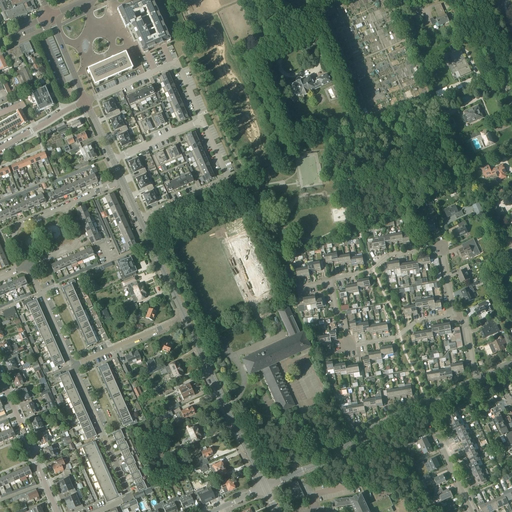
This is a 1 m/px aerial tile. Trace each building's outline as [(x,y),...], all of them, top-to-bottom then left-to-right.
[(15,19),(16,20),(27,15),(26,14),(33,11),(35,10),(36,8),(33,2),(33,1),(34,1),(34,0),(33,0),(0,0),(0,7),(2,13),(1,13),(5,21),(9,19),(9,20),(10,20),(11,20),(15,19)] [(125,6),(117,10),(125,28),(127,27),(134,42),(137,41),(142,53),(158,46),(158,47),(166,43),(167,42),(170,41),(152,0),(139,0),(139,1),(138,1),(130,4),(125,7),(125,6)] [(416,9),(412,10),(414,14),(417,13),(419,12),(418,9),(417,9),(421,7),(420,5),(415,7),(416,9)] [(439,19),(434,21),(435,24),(437,24),(438,27),(449,22),(446,15),(445,15),(441,5),(434,8),(439,18),(439,19)] [(29,43),(24,45),(38,76),(43,74),(40,68),(39,69),(34,58),(32,59),(31,56),(29,52),(32,51),(29,43)] [(19,47),(22,55),(25,54),(26,58),(27,58),(27,60),(31,68),(29,69),(30,73),(35,71),(37,76),(38,76),(24,45),(19,47)] [(20,65),(22,71),(16,74),(24,91),(30,88),(31,91),(37,88),(36,88),(30,73),(29,69),(22,55),(19,47),(8,52),(16,68),(19,67),(18,65),(20,65)] [(461,50),(451,55),(453,61),(454,61),(457,68),(455,69),(456,72),(458,71),(460,77),(471,73),(469,67),(468,67),(461,50)] [(132,68),(125,53),(87,69),(94,85),(132,68)] [(2,54),(0,55),(0,72),(0,73),(2,73),(2,72),(1,70),(3,69),(4,72),(8,70),(12,68),(10,66),(8,67),(5,59),(3,56),(2,54)] [(168,73),(158,78),(160,83),(171,79),(168,73)] [(303,97),(308,95),(307,93),(331,83),(327,74),(316,79),(317,82),(313,83),(310,76),(289,86),(295,99),(302,96),(303,97)] [(171,79),(160,83),(160,84),(163,83),(165,87),(162,88),(163,88),(173,84),(171,79)] [(7,83),(3,84),(9,99),(18,95),(15,90),(10,92),(7,84),(7,83)] [(165,93),(175,89),(173,84),(163,88),(165,93)] [(151,99),(156,96),(151,86),(146,88),(151,99)] [(37,91),(29,95),(33,104),(35,103),(37,107),(36,108),(39,112),(40,112),(40,111),(45,109),(45,110),(54,106),(46,87),(37,91)] [(150,98),(150,99),(151,99),(146,88),(141,90),(145,101),(146,101),(145,100),(150,98)] [(441,97),(448,94),(446,88),(438,91),(441,97)] [(175,89),(165,93),(167,93),(169,97),(177,94),(175,89)] [(136,93),(141,103),(145,101),(141,90),(136,93)] [(131,95),(136,105),(141,103),(136,93),(131,95)] [(169,103),(179,99),(177,94),(169,97),(171,102),(169,103)] [(135,105),(136,105),(131,95),(126,97),(130,106),(135,104),(135,105)] [(116,104),(114,99),(102,104),(105,109),(116,104)] [(169,103),(171,108),(182,103),(179,99),(169,103)] [(171,108),(173,113),(184,108),(182,103),(171,108)] [(116,104),(105,109),(107,114),(113,112),(114,115),(120,112),(116,104)] [(437,106),(440,112),(446,109),(444,104),(437,106)] [(468,122),(469,124),(483,119),(478,107),(465,113),(466,115),(464,116),(466,122),(468,122)] [(36,108),(30,111),(33,116),(39,113),(39,112),(36,108)] [(184,108),(173,113),(174,113),(176,112),(178,117),(176,118),(186,113),(184,108)] [(0,137),(3,136),(2,135),(5,134),(5,135),(9,133),(8,132),(11,130),(12,131),(15,129),(15,128),(17,127),(18,128),(21,126),(22,126),(21,125),(24,123),(24,124),(28,122),(21,111),(17,113),(18,115),(0,125),(0,137)] [(155,111),(153,111),(155,114),(156,114),(161,126),(167,123),(162,111),(157,113),(155,111)] [(124,120),(120,112),(114,115),(115,117),(110,120),(112,125),(124,120)] [(186,113),(176,118),(178,123),(188,119),(186,113)] [(150,116),(155,128),(161,126),(156,114),(155,114),(150,116)] [(143,116),(141,117),(142,120),(143,119),(149,131),(155,128),(150,116),(144,119),(143,116)] [(450,118),(444,121),(448,130),(455,127),(454,124),(452,125),(450,122),(451,121),(450,118)] [(143,119),(142,120),(137,122),(142,134),(147,132),(149,131),(143,119)] [(124,120),(112,125),(114,131),(120,128),(121,131),(127,128),(124,120)] [(81,126),(78,121),(73,123),(72,122),(57,130),(58,134),(67,130),(67,129),(71,127),(73,129),(81,126)] [(131,137),(127,128),(121,131),(123,134),(117,136),(119,142),(131,137)] [(487,131),(481,134),(480,131),(465,138),(467,141),(482,135),(482,137),(483,139),(480,140),(484,148),(486,147),(494,144),(490,134),(488,134),(487,131)] [(76,137),(77,139),(75,140),(77,144),(79,143),(79,144),(88,140),(84,132),(75,136),(76,137)] [(184,137),(186,142),(191,140),(197,138),(194,132),(184,137)] [(131,137),(119,142),(122,147),(125,146),(125,147),(128,145),(128,144),(133,142),(131,137)] [(186,142),(188,147),(199,142),(197,138),(191,140),(186,142)] [(188,147),(189,147),(191,146),(193,151),(191,152),(195,150),(201,148),(199,142),(188,147)] [(82,149),(81,147),(81,146),(69,152),(71,154),(80,150),(81,153),(83,156),(86,155),(93,151),(91,145),(82,149)] [(176,160),(177,159),(182,157),(177,145),(172,147),(171,148),(176,160)] [(176,163),(178,162),(177,159),(176,160),(171,148),(165,151),(170,163),(175,160),(176,163)] [(191,152),(193,157),(198,155),(203,152),(201,148),(195,150),(191,152)] [(93,151),(86,155),(87,158),(84,159),(85,162),(88,160),(88,161),(96,157),(93,151)] [(170,163),(165,151),(158,153),(164,165),(165,165),(168,164),(170,163)] [(193,157),(195,162),(200,160),(205,157),(203,152),(198,155),(193,157)] [(39,155),(41,161),(45,160),(46,162),(47,165),(49,164),(45,153),(39,155)] [(164,165),(158,153),(152,156),(157,168),(163,166),(164,168),(166,168),(165,165),(164,165)] [(34,157),(28,160),(30,166),(33,164),(35,167),(37,166),(36,163),(34,157)] [(131,168),(142,163),(140,157),(128,162),(131,168)] [(195,162),(197,167),(202,165),(208,162),(205,157),(200,160),(195,162)] [(88,162),(80,165),(74,168),(75,171),(89,165),(88,162)] [(197,167),(199,172),(204,170),(210,167),(208,162),(202,165),(197,167)] [(142,163),(131,168),(133,173),(139,171),(140,174),(146,171),(142,163)] [(507,174),(503,165),(491,171),(489,167),(488,164),(482,166),(483,169),(482,170),(485,178),(496,174),(497,178),(499,177),(500,180),(507,178),(505,174),(507,174)] [(210,167),(204,170),(199,172),(202,177),(206,175),(212,172),(210,167)] [(2,170),(5,176),(8,175),(9,178),(12,177),(8,168),(2,170)] [(146,171),(140,174),(141,176),(136,179),(138,184),(149,179),(146,171)] [(184,174),(188,184),(193,182),(189,172),(184,174)] [(212,172),(206,175),(202,177),(204,182),(214,178),(212,172)] [(179,176),(181,181),(183,186),(188,184),(184,174),(183,174),(184,176),(180,178),(179,176)] [(88,177),(91,185),(97,182),(94,175),(88,177)] [(174,178),(175,180),(178,189),(183,186),(181,181),(179,176),(174,178)] [(91,185),(88,177),(82,180),(86,188),(91,185)] [(169,180),(169,181),(170,183),(173,191),(178,189),(175,180),(174,178),(174,180),(170,182),(169,180)] [(150,179),(149,179),(138,184),(140,190),(146,187),(147,190),(153,187),(152,184),(150,185),(147,180),(150,179)] [(86,188),(82,180),(77,182),(80,190),(86,188)] [(164,183),(168,193),(173,191),(170,183),(169,181),(169,180),(164,183)] [(80,190),(77,182),(71,185),(74,192),(80,190)] [(74,192),(71,185),(65,187),(69,195),(74,192)] [(65,187),(60,190),(63,197),(69,195),(65,187)] [(153,187),(147,190),(149,193),(143,195),(145,201),(157,195),(153,187)] [(51,201),(51,202),(57,200),(54,192),(53,190),(51,191),(52,193),(46,195),(49,202),(51,201)] [(63,197),(60,190),(54,192),(57,200),(63,197)] [(107,204),(116,200),(113,194),(104,198),(107,204)] [(36,198),(40,205),(45,203),(42,195),(36,198)] [(157,195),(145,201),(148,206),(157,202),(155,197),(157,196),(157,195)] [(36,198),(31,200),(34,208),(40,205),(36,198)] [(31,200),(25,203),(28,210),(34,208),(31,200)] [(118,206),(116,200),(107,204),(110,209),(118,206)] [(28,210),(25,203),(19,205),(22,213),(28,210)] [(479,214),(483,213),(479,203),(472,206),(477,216),(479,214)] [(19,205),(13,207),(17,215),(22,213),(19,205)] [(79,216),(87,212),(84,206),(76,210),(79,216)] [(118,206),(110,209),(112,215),(121,211),(118,206)] [(463,215),(461,211),(458,213),(455,206),(444,211),(447,218),(455,214),(456,218),(463,215)] [(17,215),(13,207),(8,210),(11,218),(17,215)] [(502,209),(496,212),(498,217),(505,214),(502,209)] [(8,210),(2,212),(5,220),(11,218),(8,210)] [(121,211),(112,215),(115,221),(123,217),(121,211)] [(90,218),(87,212),(79,216),(81,222),(90,218)] [(126,223),(123,217),(115,221),(118,227),(126,223)] [(437,223),(436,217),(432,218),(432,221),(426,222),(428,232),(436,230),(435,223),(437,223)] [(90,218),(81,222),(84,227),(92,224),(90,218)] [(453,231),(457,238),(468,233),(465,227),(467,226),(466,223),(465,221),(458,225),(459,228),(453,231)] [(126,223),(118,227),(120,232),(129,228),(126,223)] [(95,229),(92,224),(84,227),(86,233),(95,229)] [(129,228),(120,232),(123,238),(131,234),(129,228)] [(97,235),(95,229),(86,233),(89,239),(97,235)] [(131,234),(123,238),(125,244),(134,240),(131,234)] [(404,242),(404,245),(406,244),(406,246),(410,245),(410,241),(412,241),(411,236),(409,237),(409,236),(406,237),(406,234),(402,235),(402,234),(403,237),(404,242)] [(97,235),(89,239),(91,245),(100,241),(97,235)] [(468,255),(470,258),(480,254),(473,239),(464,244),(465,247),(459,250),(462,257),(468,255)] [(137,246),(134,240),(125,244),(128,250),(129,250),(130,251),(135,249),(134,247),(137,246)] [(91,249),(85,251),(88,259),(94,256),(91,249)] [(85,251),(79,254),(82,261),(88,259),(85,251)] [(79,254),(73,256),(76,264),(82,261),(79,254)] [(358,265),(357,258),(356,255),(350,256),(351,259),(350,259),(351,264),(352,266),(354,266),(354,267),(358,266),(358,265)] [(73,256),(67,259),(71,266),(76,264),(73,256)] [(121,271),(133,265),(132,263),(133,263),(132,259),(131,259),(130,259),(127,260),(126,257),(117,261),(121,271)] [(71,266),(67,259),(62,261),(65,269),(71,266)] [(65,269),(62,261),(56,263),(59,271),(65,269)] [(59,271),(56,263),(50,266),(54,274),(59,271)] [(400,269),(400,270),(402,278),(404,277),(404,276),(408,276),(407,272),(406,264),(404,265),(404,264),(400,264),(400,269)] [(134,268),(133,265),(121,271),(125,280),(131,278),(130,274),(136,272),(136,271),(137,271),(135,267),(134,268)] [(458,273),(460,279),(459,279),(461,283),(470,279),(466,271),(469,270),(467,265),(460,268),(461,272),(458,273)] [(131,296),(144,291),(142,287),(141,287),(140,285),(141,285),(140,284),(138,286),(136,281),(135,277),(122,282),(123,286),(128,285),(130,289),(129,289),(128,290),(130,295),(131,296)] [(23,278),(17,280),(21,288),(27,285),(23,278)] [(474,283),(470,284),(471,285),(472,288),(473,287),(479,285),(479,284),(487,281),(486,278),(483,279),(478,281),(476,282),(474,283)] [(17,280),(12,283),(15,290),(21,288),(17,280)] [(64,295),(65,294),(73,291),(71,285),(75,283),(74,280),(67,283),(68,286),(62,289),(64,295)] [(357,285),(358,285),(358,289),(359,289),(365,288),(363,280),(361,281),(361,280),(357,280),(357,285)] [(15,290),(12,283),(6,285),(9,293),(15,290)] [(6,285),(0,288),(4,295),(9,293),(6,285)] [(475,292),(473,287),(472,288),(471,285),(465,287),(466,290),(461,292),(466,303),(474,299),(472,294),(475,292)] [(73,291),(65,294),(67,299),(76,296),(73,291)] [(144,291),(131,296),(130,296),(133,303),(146,298),(146,297),(145,298),(144,295),(145,295),(145,294),(145,293),(145,292),(144,291)] [(78,301),(76,296),(67,299),(70,305),(78,301)] [(434,299),(431,300),(430,297),(427,298),(428,300),(429,308),(431,307),(431,309),(435,308),(434,303),(435,303),(434,299)] [(29,311),(38,307),(36,301),(29,304),(27,300),(22,303),(23,306),(23,305),(24,306),(25,306),(28,311),(29,311)] [(505,308),(506,311),(511,309),(507,300),(502,303),(504,306),(503,306),(505,308)] [(80,306),(78,301),(70,305),(72,310),(80,306)] [(480,304),(481,307),(475,310),(478,316),(481,315),(482,318),(488,316),(487,313),(491,311),(489,306),(488,306),(485,302),(480,304)] [(136,304),(125,308),(127,312),(138,307),(136,304)] [(83,311),(80,306),(72,310),(74,315),(83,311)] [(38,307),(29,311),(31,316),(40,312),(38,307)] [(278,312),(290,339),(242,361),(249,376),(261,370),(280,413),(294,406),(275,364),(310,349),(303,333),(300,334),(288,307),(278,312)] [(15,321),(18,319),(13,308),(2,313),(5,320),(13,316),(15,321)] [(145,318),(152,321),(153,319),(154,319),(156,314),(155,314),(156,312),(149,309),(145,318)] [(85,316),(83,311),(74,315),(76,320),(85,316)] [(42,317),(40,312),(31,316),(34,321),(42,317)] [(85,316),(76,320),(79,325),(87,322),(85,316)] [(42,317),(34,321),(36,326),(44,322),(42,317)] [(493,331),(497,329),(492,319),(486,321),(488,326),(483,328),(484,330),(480,332),(483,339),(495,334),(493,331)] [(47,328),(44,322),(36,326),(38,331),(47,328)] [(87,322),(79,325),(81,330),(89,327),(87,322)] [(363,324),(356,325),(357,331),(357,333),(360,333),(360,334),(364,333),(364,332),(363,324)] [(444,325),(442,325),(442,324),(437,325),(438,326),(439,334),(440,336),(446,335),(446,333),(444,325)] [(92,332),(89,327),(81,330),(83,336),(92,332)] [(49,333),(47,328),(38,331),(41,336),(49,333)] [(433,331),(432,331),(432,330),(430,331),(430,330),(426,330),(426,332),(427,339),(428,339),(434,338),(434,335),(433,335),(433,331)] [(27,339),(24,331),(18,334),(22,342),(22,341),(27,339)] [(92,332),(83,336),(86,341),(94,337),(92,332)] [(49,333),(41,336),(43,342),(51,338),(49,333)] [(510,341),(507,334),(496,339),(498,342),(492,344),(489,346),(493,355),(504,350),(502,345),(510,341)] [(94,337),(86,341),(85,341),(87,347),(97,343),(94,337)] [(51,338),(43,342),(45,347),(54,343),(51,338)] [(0,350),(0,351),(11,346),(8,341),(6,342),(0,344),(0,350)] [(56,348),(54,343),(45,347),(47,352),(56,348)] [(164,343),(162,343),(159,349),(160,349),(158,353),(167,357),(168,353),(171,346),(169,346),(169,345),(164,343)] [(2,356),(16,350),(18,349),(16,344),(11,346),(0,351),(2,356)] [(58,353),(56,348),(47,352),(50,357),(58,353)] [(137,352),(133,353),(132,353),(129,354),(129,355),(125,357),(128,365),(140,360),(137,352)] [(60,359),(58,353),(50,357),(52,362),(60,359)] [(20,362),(18,358),(16,355),(11,358),(12,360),(5,363),(7,367),(20,362)] [(363,358),(365,367),(371,366),(370,362),(370,358),(369,358),(367,358),(367,357),(363,358)] [(52,362),(54,368),(51,369),(53,373),(59,370),(57,367),(64,364),(61,358),(60,359),(52,362)] [(146,362),(148,367),(155,364),(153,359),(146,362)] [(20,362),(7,367),(9,372),(17,368),(17,369),(18,368),(20,371),(27,367),(26,364),(21,366),(20,362)] [(166,368),(163,362),(147,369),(149,375),(166,368)] [(172,373),(180,369),(179,364),(178,365),(177,362),(169,366),(172,373)] [(330,362),(326,362),(328,373),(330,372),(330,374),(335,374),(334,370),(333,365),(333,363),(331,363),(330,362)] [(37,372),(41,370),(38,363),(32,366),(33,370),(35,369),(37,372)] [(101,374),(109,370),(107,365),(98,369),(100,374),(101,374)] [(172,373),(167,375),(170,381),(183,375),(182,373),(182,372),(180,369),(172,373)] [(451,369),(445,370),(445,371),(446,378),(447,378),(449,377),(449,378),(453,378),(452,373),(451,369)] [(41,370),(37,372),(36,373),(37,377),(38,380),(44,378),(41,370)] [(111,375),(109,370),(101,374),(103,379),(111,375)] [(14,382),(25,377),(22,372),(11,377),(14,382)] [(61,383),(70,379),(68,373),(61,376),(60,373),(54,376),(55,379),(59,377),(61,383)] [(114,380),(111,375),(103,379),(105,384),(114,380)] [(14,382),(16,387),(27,382),(25,377),(14,382)] [(70,379),(61,383),(63,388),(72,384),(70,379)] [(116,386),(114,380),(105,384),(108,389),(116,386)] [(74,389),(72,384),(63,388),(66,393),(74,389)] [(180,395),(191,390),(188,384),(178,389),(180,395)] [(118,391),(116,386),(108,389),(110,395),(118,391)] [(31,392),(29,387),(18,392),(19,393),(20,397),(31,392)] [(74,389),(66,393),(68,398),(76,395),(74,389)] [(194,396),(191,390),(180,395),(183,401),(194,396)] [(121,396),(118,391),(110,395),(112,400),(121,396)] [(385,397),(384,392),(383,391),(378,392),(379,398),(375,399),(377,406),(379,406),(379,407),(383,407),(382,398),(385,397)] [(20,397),(21,400),(22,400),(22,402),(33,397),(31,392),(20,397)] [(50,392),(47,394),(45,395),(48,402),(54,400),(51,393),(50,393),(50,392)] [(79,400),(76,395),(68,398),(70,403),(79,400)] [(511,403),(511,401),(509,395),(503,398),(504,401),(507,406),(511,403)] [(123,401),(121,396),(112,400),(114,405),(123,401)] [(54,400),(48,402),(47,403),(50,410),(57,407),(54,400)] [(79,400),(70,403),(73,409),(81,405),(79,400)] [(123,401),(114,405),(117,410),(125,406),(123,401)] [(507,406),(504,401),(496,404),(497,407),(499,410),(501,409),(503,412),(506,411),(504,407),(507,406)] [(37,406),(36,404),(33,405),(32,403),(24,406),(26,411),(37,406)] [(348,407),(340,409),(344,416),(349,415),(349,416),(353,415),(353,414),(352,407),(351,403),(348,403),(348,407)] [(83,410),(81,405),(73,409),(75,414),(83,410)] [(26,411),(27,413),(27,414),(28,415),(29,416),(39,412),(39,411),(37,406),(26,411)] [(127,411),(125,406),(117,410),(119,415),(127,411)] [(178,413),(181,420),(184,419),(186,418),(186,419),(195,415),(192,407),(178,413)] [(499,410),(497,407),(491,410),(495,419),(501,416),(500,413),(503,412),(501,409),(499,410)] [(83,410),(75,414),(77,419),(86,415),(83,410)] [(127,411),(119,415),(121,420),(130,417),(127,411)] [(160,421),(173,416),(171,411),(158,416),(160,421)] [(455,412),(446,416),(448,421),(459,416),(457,412),(455,412)] [(62,422),(59,415),(54,417),(57,424),(62,422)] [(88,420),(86,415),(77,419),(79,424),(88,420)] [(130,417),(121,420),(121,421),(123,426),(130,423),(131,426),(137,423),(135,420),(133,416),(130,417)] [(459,416),(448,421),(450,426),(462,421),(460,416),(459,417),(459,416)] [(495,419),(492,420),(495,426),(503,422),(501,416),(495,419)] [(41,422),(39,417),(31,421),(31,422),(33,426),(41,422)] [(90,425),(88,420),(79,424),(82,429),(90,425)] [(465,426),(462,421),(450,426),(453,431),(456,430),(465,426)] [(33,426),(33,427),(33,428),(34,428),(34,429),(35,431),(43,427),(41,422),(33,426)] [(503,422),(495,426),(498,432),(506,428),(503,422)] [(92,431),(90,425),(82,429),(84,434),(92,431)] [(467,425),(465,426),(456,430),(458,435),(467,431),(469,430),(467,425)] [(195,427),(190,429),(189,426),(186,428),(187,430),(190,437),(198,433),(195,427)] [(509,434),(506,428),(498,432),(500,437),(503,436),(509,434)] [(9,439),(15,436),(12,429),(6,431),(9,439)] [(93,430),(92,431),(84,434),(82,435),(84,441),(96,436),(93,430)] [(467,431),(458,435),(460,440),(469,436),(471,435),(472,434),(470,430),(469,430),(467,431)] [(3,441),(9,439),(6,431),(0,434),(3,441)] [(116,442),(124,439),(128,437),(127,433),(122,435),(120,431),(113,434),(116,442)] [(39,440),(50,436),(49,433),(46,435),(45,432),(37,435),(39,440)] [(511,433),(511,432),(509,434),(503,436),(506,442),(511,439),(511,433)] [(198,433),(190,437),(193,444),(191,444),(188,446),(180,450),(182,454),(198,446),(196,442),(201,440),(198,433)] [(462,445),(474,440),(471,435),(469,436),(460,440),(462,445)] [(39,440),(41,445),(50,442),(48,439),(51,438),(50,436),(39,440)] [(421,449),(429,445),(426,438),(416,443),(418,445),(420,445),(421,449)] [(125,442),(124,439),(116,442),(119,449),(131,444),(130,440),(125,442)] [(474,440),(462,445),(463,448),(458,450),(459,452),(462,451),(465,450),(474,446),(476,445),(474,440)] [(95,442),(93,443),(82,448),(105,498),(115,494),(117,493),(95,442)] [(133,447),(131,444),(119,449),(122,456),(130,453),(128,449),(133,447)] [(476,451),(476,450),(479,449),(477,444),(476,445),(474,446),(465,450),(467,455),(476,451)] [(429,445),(421,449),(418,450),(419,453),(422,451),(424,455),(432,451),(429,445)] [(57,447),(55,448),(52,449),(51,447),(43,450),(45,455),(56,450),(58,449),(57,447)] [(199,450),(200,452),(202,456),(199,457),(198,459),(200,462),(195,464),(197,468),(208,463),(206,458),(211,456),(210,456),(212,455),(210,448),(206,450),(205,447),(199,450)] [(57,453),(56,450),(45,455),(48,460),(56,456),(54,454),(57,453)] [(478,456),(476,451),(467,455),(469,460),(478,456)] [(132,457),(130,453),(122,456),(126,464),(138,458),(136,455),(132,457)] [(478,456),(469,460),(471,464),(478,462),(480,460),(478,456)] [(138,458),(126,464),(129,471),(136,467),(135,463),(139,461),(138,458)] [(435,458),(427,462),(432,471),(440,468),(435,458)] [(54,471),(65,466),(62,459),(56,462),(57,464),(52,466),(54,471)] [(221,462),(212,466),(210,467),(213,473),(225,467),(223,464),(222,464),(221,462)] [(471,464),(469,466),(471,470),(480,466),(478,462),(471,464)] [(65,477),(68,475),(71,474),(67,465),(65,466),(54,471),(55,475),(63,472),(65,477)] [(480,466),(471,470),(473,476),(482,471),(480,466)] [(22,469),(26,477),(31,474),(28,467),(22,469)] [(136,467),(129,471),(132,478),(144,473),(143,469),(138,471),(136,467)] [(225,467),(213,473),(212,473),(214,479),(226,473),(225,471),(226,471),(225,467)] [(22,469),(17,472),(20,479),(26,477),(22,469)] [(84,470),(82,471),(95,500),(97,499),(84,470)] [(482,471),(473,476),(475,481),(484,477),(482,471)] [(17,472),(11,474),(14,482),(20,479),(17,472)] [(146,476),(144,473),(132,478),(135,485),(143,482),(141,478),(146,476)] [(6,476),(5,477),(8,484),(14,482),(11,474),(6,476)] [(412,485),(406,474),(401,477),(406,488),(412,485)] [(68,475),(65,477),(62,478),(64,481),(58,484),(60,489),(71,484),(72,484),(69,476),(68,475)] [(443,475),(434,479),(436,483),(433,484),(434,486),(437,485),(437,486),(446,481),(445,479),(445,478),(444,478),(443,475)] [(0,478),(0,480),(2,487),(3,487),(8,484),(5,477),(0,478)] [(487,481),(484,477),(475,481),(477,485),(480,484),(481,486),(487,483),(487,481)] [(147,480),(143,482),(135,485),(139,493),(146,489),(144,485),(149,483),(147,480)] [(225,493),(235,489),(230,480),(221,484),(225,493)] [(304,498),(296,482),(285,487),(292,503),(304,498)] [(73,490),(71,484),(60,489),(62,494),(69,492),(70,494),(76,492),(74,489),(73,490)] [(209,502),(215,499),(212,493),(215,492),(212,484),(210,485),(211,487),(210,489),(207,490),(206,489),(204,491),(209,502)] [(40,500),(38,495),(39,495),(40,494),(39,493),(38,492),(37,493),(35,489),(15,497),(16,501),(23,498),(24,499),(26,499),(27,501),(30,500),(30,501),(34,499),(35,501),(40,500)] [(449,489),(443,492),(441,489),(434,492),(437,498),(439,497),(441,501),(452,496),(449,489)] [(76,492),(70,494),(71,497),(65,500),(67,505),(78,500),(78,501),(80,500),(76,491),(76,492)] [(200,499),(202,505),(209,502),(204,491),(198,493),(197,491),(193,493),(196,500),(200,499)] [(511,499),(508,491),(503,493),(504,496),(505,496),(507,502),(511,499)] [(195,498),(192,492),(184,496),(185,498),(189,507),(194,505),(192,500),(195,498)] [(115,494),(105,498),(107,503),(114,500),(113,497),(116,495),(115,494)] [(391,503),(388,497),(374,505),(371,506),(373,511),(370,511),(362,495),(352,500),(351,498),(335,501),(336,508),(352,505),(355,511),(416,511),(423,509),(421,504),(408,511),(393,511),(394,511),(391,507),(391,505),(392,505),(392,503),(391,503)] [(178,497),(175,498),(178,506),(181,505),(183,510),(189,507),(185,498),(184,496),(179,498),(178,497)] [(509,511),(511,511),(507,502),(505,496),(504,496),(500,498),(504,507),(506,506),(509,511)] [(178,506),(175,498),(167,502),(167,503),(167,504),(168,506),(171,511),(177,511),(175,507),(178,506)] [(504,507),(500,498),(495,500),(499,509),(504,507)] [(78,500),(67,505),(70,511),(76,508),(77,511),(83,508),(81,505),(80,506),(78,501),(78,500)] [(490,502),(494,511),(499,509),(495,500),(490,502)] [(135,501),(128,504),(131,511),(135,511),(135,510),(139,508),(135,501)] [(171,511),(168,506),(167,504),(167,503),(164,505),(163,502),(158,504),(159,507),(161,511),(164,511),(165,511),(164,511),(171,511)] [(492,511),(494,511),(490,502),(485,505),(488,511),(492,511)] [(445,511),(448,511),(456,509),(453,503),(443,507),(445,511)] [(488,511),(485,505),(483,505),(482,503),(479,504),(479,505),(480,507),(479,507),(481,511),(488,511)]
